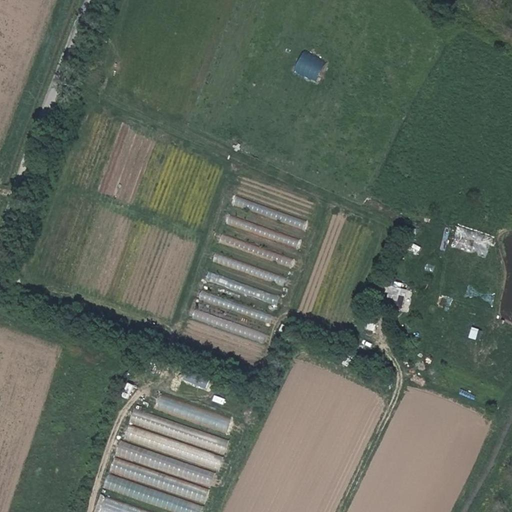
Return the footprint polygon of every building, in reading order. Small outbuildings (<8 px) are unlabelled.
[(321,81),(330,59),(305,49),(296,71),(321,81)] [(404,307),(406,293),(395,291),(394,306),(404,307)] [(138,377),(140,373),(142,368),(134,365),(131,374),(138,377)] [(229,429),(233,417),(162,395),(158,407),(229,429)] [(209,502),(230,439),(189,425),(184,441),(173,437),(170,444),(186,449),(182,460),(143,447),(140,458),(174,470),(168,489),(209,502)] [(143,476),(145,465),(116,460),(115,471),(143,476)] [(187,511),(199,511),(202,504),(112,475),(109,487),(187,511)] [(157,511),(103,497),(98,511),(157,511)]
